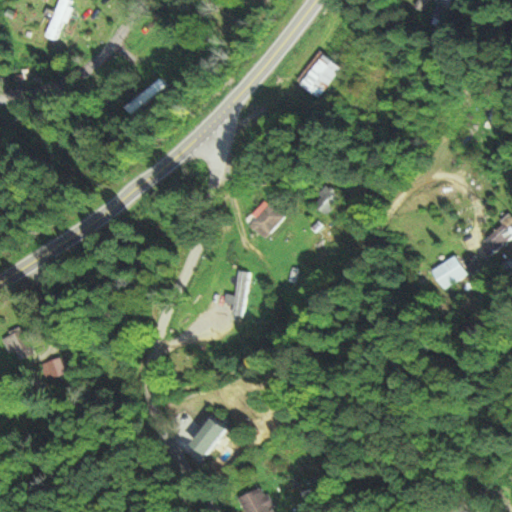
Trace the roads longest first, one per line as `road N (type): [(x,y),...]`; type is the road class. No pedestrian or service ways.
road 1 (secondary): [(0,275),(102,212),(212,123),(313,0)]
road 2 (residential): [(210,511),(159,435),(143,365),(200,217),(212,123)]
road 3 (residential): [(0,96),(26,94),(88,64),(136,0)]
